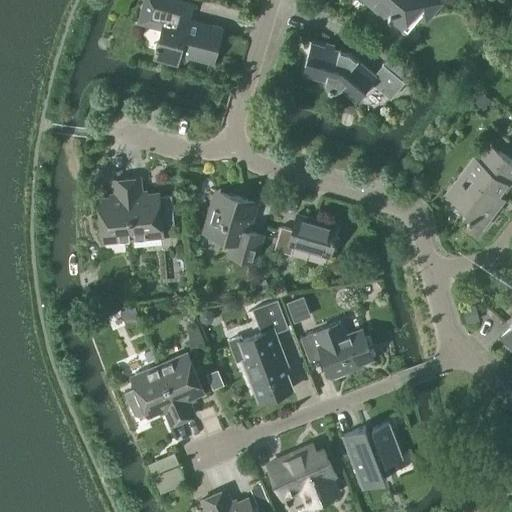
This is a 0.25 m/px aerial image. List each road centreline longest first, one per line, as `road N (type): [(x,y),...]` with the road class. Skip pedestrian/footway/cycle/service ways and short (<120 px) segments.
road 1 (residential): [(194,467),(452,354)]
road 2 (residential): [(431,269),(415,217),(402,207),(226,150)]
road 3 (residential): [(271,0),(226,150)]
